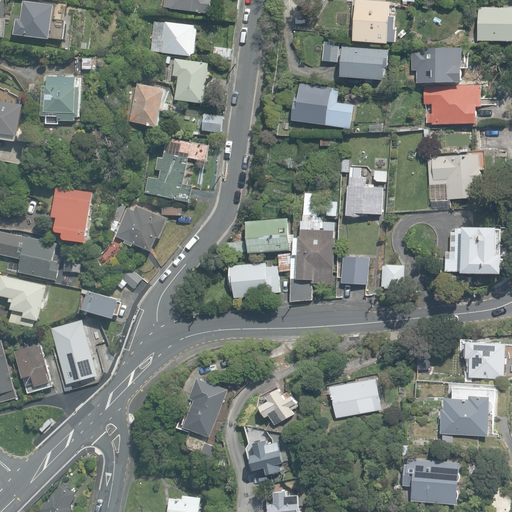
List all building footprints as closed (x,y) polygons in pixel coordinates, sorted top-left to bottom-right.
[(172,9),(211,14),(213,0),(214,0),(218,0),(217,0),(165,0),(165,8),(172,9)] [(357,0),(354,41),(388,43),(388,41),(395,42),(396,30),(395,30),(396,17),(390,16),(391,2),(362,0),(357,0)] [(15,35),(52,40),(52,38),(58,39),(62,8),(56,7),(56,5),(24,1),(22,20),(17,19),(15,35)] [(488,41),(511,41),(511,8),(480,8),(479,8),(479,35),(479,40),(488,41)] [(152,51),(191,56),(192,54),(195,53),(198,30),(195,28),(195,25),(167,22),(167,24),(155,22),(153,38),(152,51)] [(401,38),(407,33),(404,30),(398,35),(401,38)] [(466,45),(478,45),(479,35),(466,35),(466,45)] [(324,61),(339,62),(341,43),(325,42),(324,61)] [(215,58),(232,59),(233,49),(216,47),(215,58)] [(342,77),(384,80),(384,76),(385,76),(385,75),(386,75),(386,74),(386,73),(387,73),(387,72),(387,71),(387,70),(386,69),(386,68),(386,67),(389,67),(390,51),(344,47),(342,77)] [(418,70),(419,83),(463,82),(463,48),(417,48),(417,49),(417,50),(413,50),(413,70),(418,70)] [(83,69),(92,69),(92,58),(84,58),(83,69)] [(177,99),(204,103),(210,63),(177,59),(175,75),(180,76),(177,99)] [(59,120),(76,121),(76,117),(81,117),(82,87),(77,87),(77,77),(48,76),(48,86),(47,86),(46,112),(49,112),(49,116),(59,117),(59,120)] [(132,121),(160,126),(163,111),(166,111),(168,103),(165,103),(167,90),(140,84),(132,121)] [(293,120),(327,125),(329,109),(337,110),(340,89),(301,84),(299,98),(295,97),(292,120),(293,120)] [(433,123),(433,125),(478,123),(478,107),(484,107),(483,85),(426,86),(425,86),(425,104),(433,104),(433,114),(428,114),(428,123),(433,123)] [(0,138),(18,140),(22,106),(0,103),(0,138)] [(204,130),(222,132),(224,116),(206,114),(204,130)] [(321,136),(321,145),(336,145),(336,136),(321,136)] [(147,193),(192,201),(195,186),(185,184),(190,157),(208,161),(211,146),(169,138),(165,158),(160,157),(158,169),(163,170),(161,179),(150,177),(147,193)] [(447,180),(449,200),(483,197),(482,170),(487,170),(486,150),(469,151),(469,156),(434,158),(435,181),(447,180)] [(348,215),(362,216),(363,213),(383,214),(384,188),(366,187),(367,178),(362,177),(362,168),(351,167),(350,186),(349,186),(348,215)] [(378,182),(388,182),(388,172),(375,171),(375,179),(378,182)] [(69,240),(87,242),(88,236),(87,236),(94,193),(63,188),(63,187),(59,186),(54,217),(59,218),(57,228),(57,229),(57,230),(58,231),(59,232),(60,232),(65,233),(65,234),(65,236),(65,237),(65,238),(66,239),(67,239),(69,240)] [(293,247),(292,302),(313,300),(313,284),(320,284),(320,287),(331,287),(331,284),(334,284),(334,268),(335,268),(336,238),(334,238),(335,222),(324,222),(324,217),(318,217),(319,194),(305,193),(305,220),(302,220),(301,237),(300,237),(295,237),(294,247),(293,247)] [(432,200),(433,209),(448,209),(448,200),(432,200)] [(338,216),(339,202),(329,201),(327,215),(338,216)] [(114,221),(121,224),(128,206),(121,203),(114,221)] [(135,243),(154,250),(159,237),(162,238),(170,218),(138,206),(136,211),(129,208),(118,236),(127,240),(126,242),(134,246),(135,243)] [(248,221),(251,253),(269,252),(291,250),(288,218),(269,220),(248,221)] [(463,273),(503,274),(503,270),(505,270),(505,259),(502,259),(502,229),(498,229),(498,227),(464,227),(464,229),(456,229),(456,259),(446,258),(446,271),(463,271),(463,273)] [(20,272),(58,280),(62,263),(55,261),(59,244),(25,236),(20,259),(22,259),(20,266),(21,268),(20,272)] [(228,243),(229,254),(247,252),(246,241),(228,243)] [(279,254),(281,272),(292,270),(293,253),(279,254)] [(343,282),(369,284),(371,258),(345,256),(343,282)] [(236,286),(236,297),(269,295),(275,294),(274,292),(281,292),(279,266),(269,267),(268,267),(268,263),(232,266),(233,286),(236,286)] [(386,288),(405,289),(406,265),(387,264),(387,266),(384,266),(383,287),(386,287),(386,288)] [(120,276),(136,289),(144,279),(128,267),(120,276)] [(11,321),(33,326),(35,320),(40,321),(41,316),(48,286),(2,275),(0,282),(0,295),(11,298),(8,310),(13,312),(12,316),(11,321)] [(119,285),(123,280),(118,276),(114,281),(119,285)] [(124,317),(128,301),(88,291),(83,311),(117,319),(118,316),(124,317)] [(70,382),(72,390),(100,382),(105,374),(100,354),(94,356),(91,346),(106,342),(100,319),(84,324),(83,319),(53,328),(68,383),(70,382)] [(0,401),(17,397),(18,397),(3,340),(0,341),(0,401)] [(470,377),(505,379),(507,343),(468,341),(467,358),(468,358),(468,360),(471,360),(470,377)] [(26,378),(30,393),(55,386),(43,344),(18,351),(25,378),(26,378)] [(418,354),(417,370),(431,368),(432,354),(418,354)] [(185,427),(210,437),(229,390),(199,378),(192,398),(196,400),(185,427)] [(332,386),(338,417),(383,409),(378,378),(332,386)] [(495,404),(496,389),(454,386),(454,397),(447,397),(446,409),(443,408),(442,433),(443,433),(454,433),(490,435),(490,433),(493,433),(495,408),(495,407),(495,406),(495,405),(495,404)] [(271,415),(276,425),(295,414),(291,407),(297,403),(294,396),(287,399),(281,389),(268,396),(270,400),(261,406),(267,417),(271,415)] [(454,443),(454,433),(443,433),(443,442),(454,443)] [(202,452),(214,457),(219,443),(208,439),(202,452)] [(251,455),(256,470),(267,466),(269,474),(281,471),(279,464),(285,462),(279,442),(269,445),(267,439),(256,443),(259,452),(251,455)] [(412,500),(457,504),(461,463),(410,458),(409,464),(406,464),(404,485),(414,486),(412,500)] [(71,511),(74,509),(70,507),(71,506),(76,496),(75,496),(77,492),(61,483),(54,495),(53,494),(48,501),(47,501),(41,510),(41,511),(71,511)] [(302,511),(303,511),(300,511),(299,495),(288,496),(288,491),(276,492),(277,504),(272,504),(272,511),(302,511)] [(200,511),(202,497),(184,495),(183,499),(172,498),(170,511),(200,511)]
